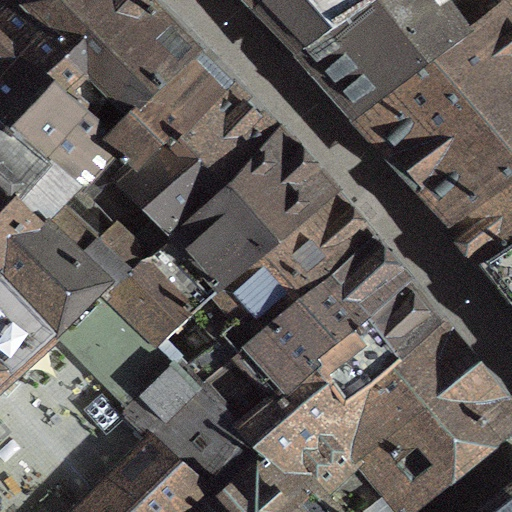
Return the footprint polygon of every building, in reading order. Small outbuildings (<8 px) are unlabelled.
[(108,104),(124,120),(191,57),(135,0),(18,0),(16,3),(111,100),(108,104)] [(240,0),(253,13),(268,0),(240,0)] [(511,0),(268,0),(253,13),(280,42),(296,59),(324,89),(353,120),(393,163),(419,192),(446,223),(465,246),(483,268),(511,248),(511,0)] [(0,126),(72,194),(146,267),(160,252),(143,235),(151,227),(110,186),(131,165),(103,140),(124,120),(108,104),(111,100),(16,3),(0,20),(0,126)] [(365,242),(362,244),(354,234),(325,201),(314,189),(274,140),(262,128),(226,91),(199,65),(191,57),(124,120),(103,140),(131,165),(110,186),(151,227),(143,235),(160,252),(146,267),(109,298),(242,428),(312,372),(338,404),(435,330),(409,299),(402,290),(375,259),(366,250),(369,247),(367,245),(365,242)] [(26,220),(109,298),(146,267),(72,194),(0,126),(0,194),(27,219),(26,220)] [(0,511),(181,511),(203,488),(249,438),(240,430),(242,428),(109,298),(26,220),(27,219),(0,194),(0,511)] [(511,248),(483,268),(511,305),(511,248)] [(240,430),(249,438),(264,462),(305,475),(331,511),(414,511),(436,494),(508,436),(511,438),(511,437),(511,419),(509,422),(435,330),(338,404),(312,372),(242,428),(240,430)] [(264,462),(249,438),(203,488),(181,511),(331,511),(305,475),(264,462)] [(511,511),(511,496),(491,511),(511,511)]
